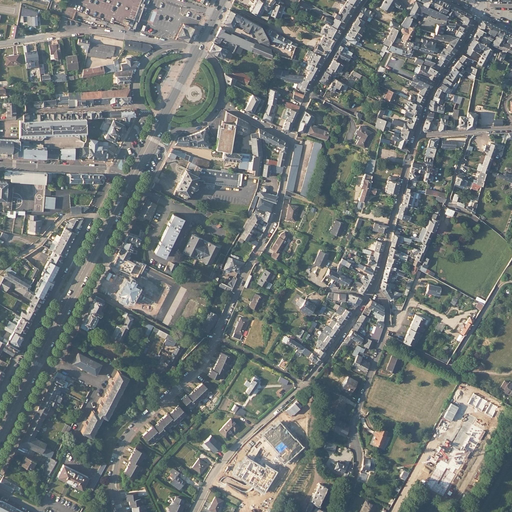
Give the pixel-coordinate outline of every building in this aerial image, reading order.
[(118,22),(126,0),(66,0),(61,17),(72,20),(75,11),(87,16),(113,24),(114,21),(118,22)] [(126,0),(118,22),(130,26),(128,30),(134,32),(135,29),(138,30),(140,23),(138,22),(143,9),(145,10),(147,5),(145,4),(145,0),(126,0)] [(255,0),(249,11),(259,16),(260,16),(260,15),(259,15),(261,12),(262,11),(269,5),(265,2),(260,0),(255,0)] [(345,23),(355,6),(343,0),(335,0),(336,0),(338,1),(341,3),(340,5),(340,6),(341,7),(342,7),(338,13),(338,14),(336,13),(335,13),(334,12),(333,14),(334,15),(333,17),(334,17),(345,23)] [(401,8),(402,6),(396,0),(383,0),(380,7),(388,12),(393,5),(399,8),(401,8)] [(415,0),(396,0),(402,6),(408,13),(415,0)] [(411,15),(415,17),(417,14),(419,9),(419,8),(438,16),(445,19),(450,20),(451,17),(446,15),(439,12),(434,9),(428,6),(421,3),(415,0),(408,13),(410,15),(411,15)] [(429,0),(428,6),(434,9),(436,0),(429,0)] [(436,0),(434,9),(439,12),(442,1),(440,0),(436,0)] [(446,15),(448,6),(449,4),(445,2),(442,1),(439,12),(446,15)] [(263,13),(269,14),(277,18),(282,6),(281,5),(273,2),(265,10),(263,13)] [(359,11),(360,12),(364,15),(369,18),(372,13),(362,6),(359,11)] [(453,13),(455,9),(448,6),(446,15),(451,17),(452,17),(453,13)] [(456,7),(455,9),(471,18),(471,16),(470,14),(461,9),(456,7)] [(37,15),(37,13),(22,8),(20,21),(26,21),(25,15),(27,15),(37,15)] [(419,8),(419,9),(437,17),(438,16),(419,8)] [(261,26),(229,9),(223,22),(235,28),(237,24),(238,22),(255,31),(261,42),(268,45),(269,43),(269,40),(261,27),(261,26)] [(340,30),(343,26),(332,21),(309,9),(306,15),(324,22),(326,23),(340,30)] [(471,18),(455,9),(453,13),(457,16),(462,18),(461,21),(468,24),(471,18)] [(75,11),(72,20),(75,21),(77,16),(86,19),(87,16),(75,11)] [(364,15),(360,12),(353,22),(352,22),(349,28),(360,33),(364,26),(362,25),(364,21),(361,19),(362,18),(369,22),(372,19),(369,18),(364,15)] [(410,15),(408,13),(400,25),(402,27),(402,26),(404,26),(407,27),(409,25),(412,17),(410,15)] [(37,24),(37,15),(27,15),(27,25),(37,24)] [(343,26),(345,23),(334,17),(332,21),(343,26)] [(238,22),(237,24),(245,29),(245,30),(250,33),(251,31),(254,33),(259,43),(261,42),(255,31),(238,22)] [(485,30),(485,31),(479,42),(487,46),(490,39),(490,40),(494,32),(496,26),(489,22),(488,22),(485,30)] [(339,33),(340,30),(326,23),(324,25),(339,33)] [(440,24),(437,24),(435,31),(441,33),(443,27),(443,24),(440,24)] [(17,26),(12,25),(10,38),(17,37),(19,26),(17,26)] [(335,40),(339,33),(324,25),(323,27),(320,33),(324,34),(335,40)] [(415,27),(409,25),(407,27),(404,26),(402,26),(402,27),(401,28),(400,30),(402,32),(404,33),(401,38),(401,39),(406,40),(408,40),(415,27)] [(182,28),(176,40),(178,40),(180,40),(182,40),(184,40),(187,41),(190,42),(193,36),(197,29),(187,26),(185,29),(182,28)] [(224,29),(220,27),(216,36),(239,46),(272,59),(271,52),(271,49),(255,43),(254,44),(254,45),(242,40),(242,41),(222,33),(222,32),(224,29)] [(398,29),(392,27),(387,39),(392,42),(393,41),(394,36),(398,29)] [(502,29),(498,27),(496,33),(490,45),(496,47),(498,40),(503,29),(502,29)] [(360,33),(349,28),(345,34),(343,39),(351,43),(356,45),(358,43),(355,41),(356,40),(360,33)] [(485,31),(478,28),(477,29),(475,34),(472,39),(479,42),(485,31)] [(267,29),(266,31),(271,40),(295,47),(297,44),(269,30),(267,29)] [(433,37),(441,39),(443,33),(441,33),(435,31),(422,29),(434,33),(433,37)] [(506,30),(503,29),(498,40),(502,41),(505,35),(506,30)] [(231,35),(222,32),(222,33),(242,41),(242,40),(254,45),(254,44),(231,34),(231,35)] [(325,57),(335,40),(324,34),(320,33),(316,32),(316,34),(322,36),(319,44),(318,44),(317,45),(317,44),(316,45),(314,47),(314,48),(315,49),(314,52),(325,57)] [(449,41),(457,46),(461,37),(462,37),(454,35),(453,35),(443,33),(441,39),(449,41)] [(239,46),(216,36),(214,39),(213,43),(232,52),(236,54),(239,46)] [(433,48),(435,42),(421,38),(419,44),(421,44),(427,46),(433,48)] [(88,42),(89,40),(78,39),(77,44),(83,45),(83,48),(85,49),(85,52),(87,53),(87,49),(88,42)] [(479,42),(472,39),(470,42),(467,47),(477,52),(480,47),(481,46),(485,49),(485,50),(486,50),(485,53),(484,52),(483,52),(481,55),(487,58),(492,49),(489,48),(487,46),(479,42)] [(506,50),(507,51),(510,44),(505,43),(502,41),(498,40),(496,47),(503,49),(506,50)] [(147,51),(150,49),(150,45),(125,41),(124,49),(145,53),(147,51)] [(213,43),(209,51),(222,57),(228,60),(232,52),(213,43)] [(48,45),(50,54),(53,54),(54,59),(60,58),(58,44),(48,45)] [(441,50),(450,55),(455,48),(449,44),(446,49),(444,48),(443,47),(441,50)] [(339,45),(337,49),(349,56),(350,56),(352,52),(339,45)] [(388,49),(400,54),(402,49),(392,46),(390,45),(388,49)] [(402,49),(400,54),(409,57),(410,53),(412,49),(408,47),(407,51),(402,49)] [(477,52),(467,47),(465,50),(464,51),(464,52),(474,57),(477,53),(477,52)] [(337,49),(335,54),(342,58),(346,61),(349,56),(337,49)] [(440,55),(447,59),(450,55),(441,50),(441,49),(441,50),(438,54),(440,55)] [(502,59),(506,50),(503,49),(502,52),(499,51),(497,58),(502,60),(502,59)] [(325,57),(314,52),(313,51),(312,51),(306,62),(308,63),(319,67),(325,57)] [(335,54),(327,67),(336,72),(337,69),(340,70),(343,65),(345,65),(346,63),(341,60),(342,58),(335,54)] [(470,58),(462,54),(461,56),(459,59),(464,63),(468,65),(468,64),(471,61),(472,59),(470,58)] [(19,55),(5,57),(6,65),(20,63),(19,55)] [(448,59),(447,59),(440,55),(438,58),(439,59),(445,63),(448,59)] [(487,59),(487,58),(481,55),(477,61),(478,62),(477,63),(484,66),(487,59)] [(75,56),(66,57),(68,69),(77,67),(75,56)] [(134,67),(137,62),(134,62),(132,63),(132,61),(131,57),(125,58),(126,63),(120,64),(122,71),(133,69),(134,67)] [(313,77),(319,67),(308,63),(306,67),(310,69),(307,74),(313,77)] [(462,68),(454,65),(453,66),(449,71),(453,72),(459,75),(460,75),(464,69),(462,68)] [(439,71),(431,67),(430,67),(428,67),(428,66),(428,67),(426,72),(436,75),(439,71)] [(228,67),(224,74),(247,85),(250,78),(228,67)] [(336,72),(327,67),(325,70),(331,74),(333,75),(332,77),(333,78),(334,78),(337,72),(346,79),(345,81),(346,82),(351,75),(340,70),(337,69),(336,72)] [(418,68),(416,67),(415,67),(415,69),(417,70),(417,74),(433,80),(436,75),(426,72),(418,69),(418,68)] [(84,71),(82,77),(82,78),(92,77),(90,69),(84,71)] [(273,69),(272,76),(277,77),(287,80),(288,75),(288,71),(273,69)] [(331,74),(325,70),(319,81),(320,81),(326,84),(330,76),(331,74)] [(453,72),(449,71),(446,75),(445,77),(451,82),(452,81),(454,82),(455,80),(459,75),(453,72)] [(417,74),(415,73),(413,77),(430,85),(431,83),(433,80),(417,74)] [(225,78),(226,82),(249,93),(252,87),(247,85),(224,74),(225,78)] [(307,92),(312,80),(305,77),(304,77),(301,82),(304,84),(302,90),(307,92)] [(430,85),(413,77),(412,80),(429,87),(430,85)] [(333,78),(327,88),(333,91),(334,90),(335,90),(334,91),(340,94),(342,90),(345,91),(348,86),(345,84),(339,81),(334,78),(333,78)] [(428,88),(429,87),(412,80),(411,81),(412,81),(416,83),(428,88)] [(420,89),(418,93),(425,96),(428,88),(416,83),(412,81),(410,84),(414,86),(420,89)] [(456,81),(451,88),(448,92),(452,94),(458,82),(456,81)] [(438,88),(443,90),(446,92),(448,92),(451,88),(448,87),(442,83),(440,85),(438,88)] [(13,91),(13,85),(9,85),(2,85),(2,86),(0,86),(0,95),(4,95),(4,89),(9,88),(9,91),(13,91)] [(252,87),(249,93),(252,95),(263,101),(266,102),(267,94),(266,94),(252,87)] [(269,96),(267,103),(268,103),(272,104),(275,104),(277,91),(269,88),(269,96)] [(301,102),(303,98),(294,95),(285,91),(278,89),(277,91),(285,95),(291,98),(301,102)] [(393,91),(389,89),(384,98),(388,100),(390,97),(393,91)] [(439,98),(442,92),(437,90),(437,89),(435,92),(434,95),(433,96),(439,98)] [(444,93),(442,92),(439,98),(433,96),(433,97),(432,100),(430,99),(430,100),(429,103),(435,105),(437,101),(441,103),(444,93)] [(409,99),(421,104),(425,96),(418,93),(416,98),(415,97),(410,95),(409,96),(409,99)] [(132,103),(130,95),(121,96),(119,96),(119,102),(119,104),(132,103)] [(252,95),(244,110),(249,112),(251,113),(257,102),(262,104),(263,101),(252,95)] [(407,104),(419,110),(421,104),(409,99),(407,104)] [(15,118),(14,102),(6,102),(7,118),(15,118)] [(286,102),(285,107),(290,109),(296,111),(297,111),(299,107),(286,102)] [(268,105),(263,119),(271,123),(273,115),(269,113),(272,104),(268,103),(268,105)] [(408,107),(407,110),(409,111),(418,114),(419,110),(407,104),(406,103),(405,106),(408,107)] [(296,111),(290,109),(286,119),(285,122),(282,129),(287,132),(290,131),(292,121),(296,111)] [(406,109),(403,116),(409,118),(409,119),(411,119),(411,120),(416,122),(418,114),(409,111),(407,110),(406,109)] [(216,150),(222,151),(230,152),(234,129),(237,116),(226,111),(225,122),(222,122),(222,127),(219,126),(217,143),(216,150)] [(300,121),(297,131),(302,132),(305,124),(310,126),(312,125),(315,120),(315,118),(305,111),(300,121)] [(434,112),(428,111),(427,114),(425,121),(433,121),(436,112),(434,112)] [(465,128),(476,127),(477,122),(474,121),(475,118),(476,113),(468,111),(467,117),(465,127),(465,128)] [(444,118),(441,117),(440,121),(440,122),(445,123),(446,124),(448,115),(445,115),(444,118)] [(246,131),(247,122),(243,120),(237,116),(234,129),(246,131)] [(467,117),(459,116),(459,117),(459,119),(458,125),(465,127),(467,117)] [(114,143),(116,138),(117,138),(121,130),(120,130),(122,125),(126,125),(126,126),(130,128),(135,117),(121,118),(111,118),(107,118),(105,118),(105,122),(105,123),(103,122),(100,130),(105,132),(103,135),(105,137),(104,138),(114,143)] [(385,121),(378,118),(375,127),(382,130),(382,131),(384,126),(385,121)] [(77,119),(73,119),(68,119),(62,119),(57,119),(46,119),(44,120),(44,127),(46,129),(47,133),(51,133),(51,136),(71,135),(85,143),(86,139),(85,122),(85,119),(77,119)] [(308,127),(306,134),(320,138),(325,139),(327,132),(333,121),(328,119),(327,120),(325,119),(324,123),(328,125),(325,131),(310,127),(308,127)] [(394,119),(393,124),(398,125),(398,126),(402,127),(401,131),(412,134),(413,131),(415,125),(407,122),(407,124),(404,123),(400,121),(394,119)] [(25,120),(20,120),(19,140),(19,141),(23,141),(28,141),(41,140),(43,139),(42,133),(42,120),(37,120),(32,120),(25,120)] [(433,121),(425,121),(424,124),(422,129),(424,131),(429,131),(433,121)] [(305,124),(302,132),(306,134),(308,127),(310,127),(310,126),(305,124)] [(359,126),(355,133),(360,136),(356,144),(364,148),(372,132),(359,126)] [(200,132),(194,135),(197,146),(208,143),(204,130),(200,132)] [(407,139),(410,140),(412,134),(401,131),(400,134),(398,134),(397,135),(407,139)] [(253,156),(261,156),(260,137),(259,137),(258,133),(251,134),(253,156)] [(405,143),(407,139),(397,135),(398,134),(394,133),(392,139),(405,143)] [(276,145),(279,139),(276,137),(270,134),(267,140),(269,141),(276,145)] [(186,137),(189,146),(198,147),(197,146),(194,135),(191,136),(186,137)] [(178,137),(175,144),(187,146),(189,146),(186,137),(183,137),(178,137)] [(427,146),(435,148),(436,143),(438,138),(433,138),(429,138),(427,146)] [(7,139),(0,139),(0,156),(6,157),(16,157),(16,156),(16,150),(21,150),(21,156),(22,149),(19,149),(19,144),(19,141),(19,140),(7,139)] [(267,164),(282,166),(287,144),(286,142),(279,139),(276,145),(280,147),(277,161),(267,160),(267,164)] [(83,149),(82,158),(93,159),(93,160),(105,160),(106,154),(106,151),(107,151),(107,150),(107,146),(101,145),(101,142),(91,140),(90,144),(89,144),(89,149),(83,149)] [(455,141),(442,140),(441,145),(441,149),(455,150),(455,141)] [(320,142),(315,141),(313,147),(321,149),(321,147),(322,145),(322,144),(321,143),(320,142)] [(487,152),(486,155),(492,157),(493,155),(500,158),(500,157),(502,152),(500,151),(501,150),(495,148),(496,145),(490,143),(489,146),(486,145),(484,150),(487,152)] [(23,144),(19,144),(19,149),(22,149),(21,156),(21,158),(33,158),(33,157),(39,157),(40,149),(34,148),(34,147),(32,147),(30,144),(29,144),(23,144)] [(426,163),(426,167),(431,168),(432,164),(431,164),(435,148),(427,146),(426,151),(429,151),(428,155),(426,155),(424,163),(426,163)] [(33,158),(45,159),(45,149),(40,149),(39,157),(33,157),(33,158)] [(45,159),(60,159),(60,149),(45,149),(45,159)] [(60,149),(60,159),(74,160),(74,149),(60,149)] [(171,153),(176,156),(190,162),(191,163),(193,157),(185,154),(172,149),(171,153)] [(247,174),(259,175),(261,158),(261,156),(253,156),(240,153),(230,152),(222,151),(222,153),(223,153),(223,158),(239,161),(238,167),(248,169),(247,174)] [(483,164),(480,171),(485,173),(487,173),(487,171),(492,157),(486,155),(483,164)] [(202,168),(207,169),(209,162),(198,158),(198,159),(193,157),(191,163),(202,168)] [(369,158),(364,173),(371,175),(372,171),(373,172),(375,160),(369,158)] [(198,177),(197,179),(205,180),(205,182),(238,187),(238,185),(240,173),(207,169),(202,168),(191,163),(190,162),(189,164),(186,169),(188,170),(187,171),(198,177)] [(264,163),(262,174),(268,175),(269,171),(282,173),(283,166),(282,166),(267,164),(264,163)] [(415,174),(416,171),(418,164),(412,163),(411,165),(409,172),(410,172),(415,174)] [(416,171),(425,174),(426,167),(418,164),(416,171)] [(426,167),(425,174),(423,180),(427,182),(427,181),(429,175),(431,168),(426,167)] [(198,177),(187,171),(186,170),(182,178),(181,180),(176,190),(174,195),(186,201),(191,192),(192,192),(194,192),(195,192),(196,191),(197,191),(198,189),(199,188),(199,186),(199,185),(198,184),(198,182),(197,181),(196,181),(197,179),(198,177)] [(290,170),(286,190),(292,192),(293,193),(297,172),(290,170)] [(17,171),(4,171),(4,178),(11,179),(11,183),(16,183),(17,171)] [(17,171),(16,183),(37,184),(38,172),(17,171)] [(480,171),(476,182),(473,181),(473,182),(477,184),(482,186),(485,173),(480,171)] [(38,172),(37,184),(45,184),(45,182),(45,172),(38,172)] [(56,173),(45,172),(45,182),(48,182),(51,182),(51,177),(55,177),(56,173)] [(306,172),(300,195),(307,198),(313,175),(306,172)] [(412,179),(417,181),(418,174),(415,174),(410,172),(410,174),(409,178),(412,179)] [(76,174),(66,173),(66,182),(69,182),(69,183),(77,183),(77,182),(86,182),(86,174),(76,174)] [(379,192),(380,189),(369,186),(371,178),(370,177),(371,175),(364,173),(363,178),(362,177),(359,186),(361,187),(358,199),(359,200),(365,201),(366,197),(367,194),(368,191),(374,193),(374,191),(379,192)] [(511,181),(511,174),(505,173),(504,176),(503,179),(511,181)] [(86,174),(86,182),(101,183),(104,178),(103,175),(93,174),(86,174)] [(399,181),(396,178),(390,177),(388,177),(387,180),(384,191),(396,194),(400,182),(399,181)] [(462,179),(457,177),(455,182),(468,187),(470,181),(462,179)] [(152,188),(159,192),(162,187),(154,183),(152,188)] [(421,190),(415,189),(406,187),(404,195),(402,204),(407,206),(412,207),(413,201),(415,201),(416,199),(413,198),(415,192),(421,193),(421,190)] [(276,203),(277,196),(267,193),(262,192),(259,191),(259,192),(257,192),(257,196),(259,196),(276,203)] [(250,206),(246,216),(249,217),(252,212),(257,196),(254,195),(251,203),(250,206)] [(276,203),(259,196),(256,206),(265,210),(272,212),(272,210),(275,204),(276,203)] [(55,209),(56,198),(46,197),(45,209),(55,209)] [(145,218),(151,221),(157,205),(147,199),(138,214),(145,218)] [(468,206),(466,209),(473,215),(476,204),(477,201),(472,199),(472,200),(470,207),(468,206)] [(289,204),(286,219),(295,220),(298,206),(289,204)] [(407,206),(402,204),(401,204),(400,208),(397,217),(408,221),(410,216),(405,214),(407,206)] [(269,222),(272,212),(265,210),(263,215),(255,209),(254,211),(253,213),(261,217),(269,222)] [(253,213),(252,212),(249,217),(258,222),(261,217),(253,213)] [(436,214),(433,213),(431,217),(432,218),(431,220),(428,219),(425,228),(432,231),(433,231),(438,220),(437,219),(439,215),(436,214)] [(154,252),(164,257),(183,219),(173,214),(176,215),(172,222),(170,221),(169,222),(168,225),(168,226),(170,227),(163,241),(160,240),(160,241),(158,244),(161,246),(157,253),(155,252),(154,252)] [(37,215),(30,215),(29,230),(40,231),(40,225),(41,225),(42,221),(37,220),(37,215)] [(258,222),(249,217),(245,223),(254,228),(258,222)] [(78,227),(83,218),(74,218),(68,221),(78,227)] [(345,223),(335,220),(331,232),(340,236),(345,223)] [(75,232),(78,227),(68,221),(64,227),(75,232)] [(389,226),(387,226),(378,223),(378,222),(375,221),(374,222),(372,229),(376,230),(377,230),(387,233),(389,226)] [(254,228),(245,223),(242,228),(244,229),(251,233),(254,228)] [(160,240),(163,241),(170,227),(168,226),(160,240)] [(71,241),(75,232),(64,227),(60,236),(71,241)] [(424,228),(423,227),(423,229),(426,231),(422,240),(421,242),(422,242),(427,244),(432,231),(425,228),(424,228)] [(247,241),(251,233),(244,229),(240,236),(243,239),(247,241)] [(128,235),(125,241),(130,244),(137,246),(142,247),(142,245),(146,234),(142,232),(139,239),(128,235)] [(281,233),(279,237),(286,241),(288,238),(288,234),(284,232),(281,233)] [(410,238),(393,233),(393,236),(392,239),(400,242),(402,242),(403,240),(410,242),(411,240),(413,241),(413,239),(410,238)] [(207,263),(210,264),(219,246),(218,246),(213,244),(209,241),(207,245),(200,242),(202,238),(197,236),(192,234),(184,252),(186,253),(191,255),(194,256),(195,254),(201,257),(200,260),(203,261),(207,263)] [(63,256),(71,241),(60,236),(56,242),(56,244),(52,250),(53,251),(57,253),(57,252),(63,256)] [(286,241),(279,237),(271,248),(275,250),(271,256),(278,260),(282,255),(279,253),(286,241)] [(382,252),(385,243),(377,240),(374,250),(375,250),(382,252)] [(399,243),(392,241),(392,244),(391,246),(397,249),(400,251),(402,244),(399,243)] [(119,252),(117,255),(125,259),(126,259),(131,256),(129,255),(131,250),(122,246),(119,252)] [(397,249),(391,246),(390,252),(388,256),(398,259),(398,258),(399,253),(396,252),(397,249)] [(421,261),(424,252),(420,250),(419,249),(414,247),(413,251),(417,253),(416,258),(421,261)] [(328,254),(319,250),(314,263),(322,267),(328,254)] [(57,253),(53,251),(50,256),(47,260),(40,274),(41,275),(32,292),(33,293),(42,297),(47,288),(49,283),(50,282),(51,279),(53,276),(56,271),(58,266),(58,265),(60,262),(61,261),(63,256),(57,252),(57,253)] [(115,259),(112,265),(128,273),(136,277),(137,276),(143,264),(135,261),(134,263),(126,259),(125,259),(117,255),(115,259)] [(232,258),(228,256),(228,258),(243,264),(243,263),(232,258)] [(398,259),(388,256),(387,259),(386,264),(395,268),(395,266),(396,266),(398,259)] [(342,264),(350,268),(353,264),(355,265),(356,262),(347,258),(346,260),(341,257),(339,262),(342,264)] [(243,264),(228,258),(224,270),(229,272),(231,269),(239,273),(243,264)] [(419,264),(421,261),(416,258),(413,265),(414,265),(418,267),(419,264)] [(426,268),(430,259),(425,258),(422,265),(422,267),(426,268)] [(372,265),(378,267),(379,268),(379,262),(369,259),(367,263),(372,265)] [(167,266),(164,271),(172,275),(177,265),(172,263),(169,267),(167,266)] [(369,273),(374,276),(377,269),(371,267),(371,268),(365,266),(363,269),(369,273)] [(325,275),(331,278),(334,271),(329,268),(325,275)] [(6,272),(3,276),(11,281),(14,276),(16,272),(10,269),(7,273),(6,272)] [(384,272),(383,275),(393,279),(395,274),(395,273),(392,272),(385,269),(384,272)] [(273,274),(265,270),(258,283),(265,287),(273,274)] [(334,271),(331,278),(335,280),(337,281),(340,274),(335,272),(334,271)] [(340,274),(337,281),(342,283),(346,275),(347,275),(341,272),(340,274)] [(359,282),(368,287),(372,280),(366,277),(360,273),(358,272),(358,273),(360,275),(358,277),(360,278),(360,277),(362,278),(359,282)] [(131,301),(139,286),(135,284),(139,277),(137,276),(136,277),(128,273),(117,294),(121,296),(120,299),(125,302),(127,299),(131,301)] [(346,275),(342,283),(348,287),(352,280),(354,282),(355,280),(346,275)] [(383,277),(382,280),(392,283),(393,279),(383,275),(383,277)] [(11,281),(3,276),(1,281),(0,282),(0,289),(5,292),(11,281)] [(21,280),(14,276),(11,281),(15,283),(19,285),(21,280)] [(232,288),(236,279),(233,277),(231,282),(228,283),(227,285),(232,288)] [(27,289),(30,285),(21,280),(19,285),(27,289)] [(358,292),(364,294),(368,287),(359,282),(355,280),(354,282),(354,283),(360,288),(358,292)] [(390,287),(392,288),(393,284),(392,283),(382,280),(382,283),(381,286),(389,290),(390,287)] [(31,298),(33,293),(32,292),(27,289),(19,285),(15,283),(13,286),(15,288),(23,293),(23,294),(31,298)] [(434,285),(432,294),(439,295),(441,287),(434,285)] [(384,293),(388,299),(393,296),(395,299),(403,294),(393,290),(392,288),(390,287),(389,290),(384,293)] [(38,304),(42,297),(33,293),(31,298),(31,300),(38,304)] [(345,300),(348,294),(334,293),(332,299),(345,301),(345,300)] [(262,297),(255,294),(250,306),(257,310),(262,297)] [(96,315),(99,316),(102,312),(98,310),(103,300),(96,296),(89,311),(96,315)] [(357,305),(362,298),(357,296),(354,301),(349,308),(348,310),(350,311),(353,313),(357,306),(357,305)] [(296,304),(296,305),(300,307),(304,301),(299,298),(296,304)] [(15,310),(20,300),(17,299),(12,308),(15,310)] [(314,306),(304,299),(304,301),(300,307),(299,308),(300,308),(301,309),(308,314),(314,306)] [(371,299),(363,312),(367,315),(371,308),(383,314),(383,311),(383,308),(384,306),(371,299)] [(36,309),(38,304),(31,300),(28,305),(29,305),(36,309)] [(481,309),(484,304),(479,301),(476,306),(481,309)] [(30,321),(36,309),(29,305),(27,311),(26,313),(22,311),(21,313),(20,315),(30,321)] [(345,318),(350,311),(348,310),(343,307),(339,306),(335,313),(336,313),(338,314),(345,318)] [(210,310),(200,330),(207,331),(216,314),(210,310)] [(96,316),(96,315),(89,311),(80,327),(87,331),(89,327),(90,327),(91,326),(92,327),(94,325),(95,324),(94,322),(95,321),(96,321),(97,319),(97,317),(96,316)] [(23,336),(30,321),(20,315),(16,313),(15,316),(19,318),(16,325),(9,321),(6,326),(23,336)] [(126,317),(123,325),(127,327),(130,329),(133,323),(130,321),(133,316),(128,313),(126,317)] [(341,325),(345,318),(338,314),(335,318),(334,317),(332,320),(334,320),(341,325)] [(403,342),(413,346),(426,319),(416,315),(403,342)] [(463,326),(461,330),(466,333),(476,318),(471,315),(468,320),(467,319),(465,323),(465,322),(464,322),(463,323),(462,324),(462,325),(462,326),(463,326)] [(357,322),(362,324),(366,319),(361,316),(359,318),(357,322)] [(239,317),(233,332),(241,335),(248,321),(239,317)] [(336,331),(341,325),(334,320),(329,327),(336,331)] [(366,335),(366,336),(366,333),(362,327),(363,325),(362,324),(357,322),(356,324),(353,327),(356,329),(366,335)] [(144,336),(148,338),(153,326),(146,323),(145,326),(148,328),(144,336)] [(123,325),(118,334),(116,339),(121,341),(127,327),(123,325)] [(6,326),(4,329),(12,333),(7,343),(6,340),(4,338),(2,342),(16,349),(23,336),(6,326)] [(324,333),(332,338),(336,331),(329,327),(327,326),(323,332),(324,333)] [(168,334),(155,327),(153,331),(157,333),(157,334),(166,339),(164,342),(165,343),(168,337),(166,337),(168,334)] [(297,335),(303,338),(304,337),(307,332),(301,328),(297,335)] [(360,344),(366,335),(356,329),(354,331),(352,330),(350,333),(348,335),(360,344)] [(241,335),(233,332),(231,336),(239,340),(241,335)] [(320,340),(327,345),(332,338),(324,333),(322,337),(319,335),(317,338),(320,340)] [(168,337),(165,343),(173,347),(177,339),(170,335),(168,334),(166,337),(168,337)] [(353,340),(347,336),(345,340),(342,344),(348,347),(353,340)] [(286,342),(297,349),(300,344),(303,339),(298,337),(295,342),(289,338),(286,342)] [(363,346),(371,349),(374,341),(367,338),(363,346)] [(0,352),(2,349),(13,355),(16,349),(2,342),(0,340),(0,352)] [(320,349),(323,351),(327,345),(320,340),(316,346),(320,349)] [(297,349),(296,350),(300,352),(301,352),(317,364),(321,359),(316,355),(300,344),(297,349)] [(316,355),(321,359),(325,353),(323,351),(320,349),(316,355)] [(101,364),(78,353),(72,364),(96,375),(101,364)] [(217,359),(227,363),(228,360),(231,359),(231,357),(219,353),(217,359)] [(158,358),(157,359),(160,360),(169,365),(171,366),(172,362),(171,362),(167,360),(168,359),(160,355),(158,358)] [(399,358),(390,355),(386,369),(395,372),(399,358)] [(360,358),(356,356),(353,366),(366,371),(368,364),(359,360),(360,358)] [(226,365),(227,363),(217,359),(214,365),(227,370),(228,367),(226,365)] [(283,370),(287,363),(281,359),(277,366),(283,370)] [(167,370),(169,365),(160,360),(158,366),(167,370)] [(226,371),(227,370),(214,365),(212,371),(222,375),(223,373),(226,371)] [(212,371),(210,370),(208,376),(218,380),(219,378),(222,377),(222,375),(212,371)] [(57,372),(52,381),(60,385),(65,388),(68,383),(64,381),(60,379),(63,375),(57,372)] [(128,377),(118,372),(96,413),(92,411),(81,431),(91,436),(102,416),(106,418),(128,377)] [(356,381),(347,376),(341,386),(351,391),(356,381)] [(254,378),(253,377),(249,383),(246,381),(243,385),(248,388),(245,393),(249,395),(253,389),(254,389),(255,389),(256,388),(255,387),(259,380),(255,378),(254,378)] [(52,381),(50,385),(56,389),(58,389),(60,385),(52,381)] [(196,386),(206,396),(208,394),(207,392),(209,390),(201,382),(196,386)] [(511,394),(511,385),(511,386),(511,385),(511,383),(509,382),(503,391),(506,394),(508,391),(511,394)] [(50,385),(45,395),(59,403),(61,397),(54,393),(56,389),(50,385)] [(196,386),(192,391),(199,399),(201,398),(204,398),(206,396),(196,386)] [(195,404),(196,405),(198,403),(198,400),(199,399),(192,391),(187,395),(195,404)] [(195,404),(187,395),(186,394),(181,399),(188,407),(190,405),(192,406),(195,404)] [(45,395),(40,404),(47,407),(48,406),(49,407),(50,406),(51,406),(51,404),(50,404),(51,403),(57,406),(59,403),(45,395)] [(340,401),(333,416),(339,418),(341,413),(344,414),(346,410),(343,409),(346,404),(340,401)] [(40,404),(35,415),(41,419),(45,412),(48,413),(50,409),(48,408),(49,407),(48,406),(47,407),(40,404)] [(179,405),(173,410),(181,418),(183,417),(186,417),(188,416),(179,405)] [(232,413),(244,416),(246,412),(236,405),(232,413)] [(181,418),(173,410),(169,414),(177,423),(178,424),(180,423),(180,420),(181,418)] [(460,419),(443,410),(440,416),(456,426),(457,425),(458,423),(462,425),(463,428),(465,428),(464,423),(460,420),(460,419)] [(169,414),(167,413),(163,417),(170,426),(172,425),(175,425),(177,423),(169,414)] [(499,418),(494,415),(486,430),(491,433),(499,418)] [(163,417),(158,422),(159,423),(167,432),(169,430),(169,427),(170,426),(163,417)] [(239,426),(231,418),(219,430),(225,436),(232,429),(234,431),(239,426)] [(33,419),(20,443),(27,446),(28,447),(33,438),(40,423),(40,422),(33,419)] [(331,430),(346,436),(349,425),(340,421),(336,419),(331,430)] [(277,454),(283,462),(284,462),(289,457),(292,454),(295,452),(301,446),(301,445),(296,440),(295,439),(294,439),(290,434),(288,433),(285,428),(279,422),(272,428),(271,426),(262,433),(263,434),(267,439),(268,440),(273,446),(275,448),(274,449),(277,454)] [(154,427),(162,435),(163,434),(167,434),(168,433),(167,432),(159,423),(154,427)] [(466,433),(465,428),(463,428),(462,425),(458,423),(457,425),(459,426),(462,437),(464,436),(464,433),(466,433)] [(62,434),(66,436),(71,427),(66,425),(62,434)] [(153,425),(148,430),(155,438),(157,437),(160,437),(162,435),(154,427),(153,425)] [(388,431),(378,427),(376,432),(377,433),(374,439),(376,440),(374,444),(383,447),(387,436),(387,435),(388,431)] [(155,438),(148,430),(142,435),(150,443),(152,442),(155,442),(157,440),(155,438)] [(466,433),(464,433),(464,436),(462,437),(453,439),(448,440),(447,440),(448,442),(449,446),(444,448),(443,448),(443,449),(439,449),(438,453),(441,455),(445,454),(447,453),(448,453),(450,462),(451,462),(453,467),(468,475),(475,479),(475,477),(470,457),(484,454),(481,445),(487,444),(484,431),(483,431),(475,433),(474,431),(466,433)] [(208,446),(211,450),(214,452),(221,445),(211,435),(204,442),(208,446)] [(33,438),(28,447),(34,450),(39,441),(33,438)] [(39,441),(34,450),(41,453),(43,448),(45,444),(39,441)] [(336,445),(326,442),(325,448),(334,451),(336,445)] [(20,443),(16,451),(23,455),(24,452),(27,446),(20,443)] [(134,448),(132,454),(142,459),(143,457),(145,457),(146,454),(134,448)] [(45,456),(48,457),(50,458),(53,453),(48,450),(45,456)] [(24,452),(23,455),(26,456),(34,461),(36,459),(24,452)] [(142,459),(132,454),(129,459),(130,460),(140,466),(142,463),(141,461),(142,459)] [(34,461),(26,456),(22,465),(23,466),(22,467),(27,469),(28,468),(31,469),(35,461),(34,461)] [(251,483),(254,485),(254,486),(255,487),(262,491),(271,478),(274,471),(275,471),(266,465),(266,466),(261,463),(260,465),(253,461),(249,458),(245,456),(240,464),(239,463),(233,472),(240,476),(246,480),(251,483)] [(46,467),(43,475),(50,478),(56,461),(50,458),(48,457),(44,466),(46,467)] [(364,458),(362,470),(368,472),(371,460),(364,459),(364,458)] [(206,464),(198,459),(192,468),(200,473),(206,464)] [(130,460),(127,466),(137,471),(138,469),(141,469),(142,467),(140,466),(130,460)] [(93,480),(92,483),(89,488),(93,490),(95,485),(106,464),(103,462),(95,477),(93,475),(91,479),(93,480)] [(351,474),(354,465),(351,464),(350,468),(341,464),(339,463),(336,462),(334,469),(337,470),(339,471),(345,473),(350,475),(350,474),(351,474)] [(88,477),(63,465),(59,473),(61,474),(59,477),(80,488),(82,485),(83,485),(88,477)] [(137,471),(127,466),(124,473),(135,479),(137,477),(136,474),(137,471)] [(468,475),(453,467),(453,471),(456,470),(456,471),(456,472),(452,479),(451,478),(446,487),(447,487),(449,488),(447,492),(449,493),(455,497),(453,501),(454,502),(457,498),(464,502),(468,494),(466,493),(475,479),(468,475)] [(169,482),(178,489),(183,483),(176,476),(179,472),(173,468),(170,471),(172,473),(174,474),(172,476),(173,476),(172,478),(169,482)] [(361,473),(358,480),(365,483),(369,475),(361,473)] [(19,491),(20,487),(2,478),(0,481),(0,485),(11,491),(12,491),(14,492),(16,489),(19,491)] [(327,488),(320,484),(305,511),(312,511),(313,511),(316,505),(319,506),(319,507),(324,497),(324,496),(323,496),(327,488)] [(125,493),(126,500),(128,499),(139,498),(139,496),(137,495),(137,492),(125,493)] [(216,511),(222,500),(214,496),(208,508),(215,511),(216,511)] [(128,499),(129,506),(131,506),(142,504),(142,502),(140,501),(139,498),(128,499)] [(169,506),(181,511),(182,511),(184,506),(182,505),(184,501),(176,498),(173,503),(170,504),(169,506)] [(24,511),(0,499),(0,511),(24,511)] [(371,511),(374,506),(364,502),(362,506),(362,507),(360,511),(371,511)]
